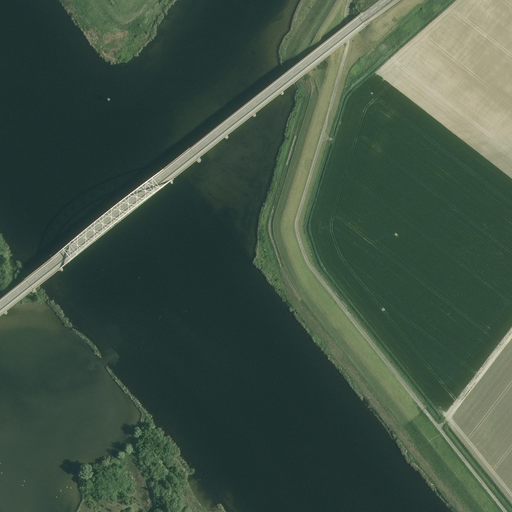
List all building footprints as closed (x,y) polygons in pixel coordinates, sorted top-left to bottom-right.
[(272,84),(280,94),(280,95),(281,95),(282,95),(283,95),(283,94),(283,93),(283,92),(275,82),(274,82),(274,81),(273,81),(272,82),(272,83),(271,83),(272,84)] [(244,106),(252,117),(253,117),(254,117),(255,117),(255,116),(256,116),(256,115),(255,115),(255,114),(247,104),(246,104),(245,104),(244,104),(244,105),(244,106)] [(216,128),(216,129),(225,139),(226,139),(227,139),(228,138),(228,137),(227,137),(227,136),(219,126),(218,126),(217,126),(216,126),(216,127),(216,128)] [(187,149),(187,150),(197,162),(198,163),(199,163),(200,162),(201,161),(201,160),(200,159),(190,147),(189,147),(188,147),(187,147),(187,148),(187,149)] [(161,171),(161,172),(170,183),(171,183),(172,183),(172,182),(172,181),(163,170),(162,170),(161,170),(161,171)] [(51,259),(51,260),(60,270),(60,271),(61,271),(62,270),(62,269),(53,258),(53,257),(52,257),(52,258),(51,258),(51,259)] [(22,280),(23,281),(32,293),(33,294),(34,294),(35,294),(35,293),(36,293),(36,292),(36,291),(36,290),(26,278),(25,278),(24,278),(23,278),(23,279),(22,280)]
